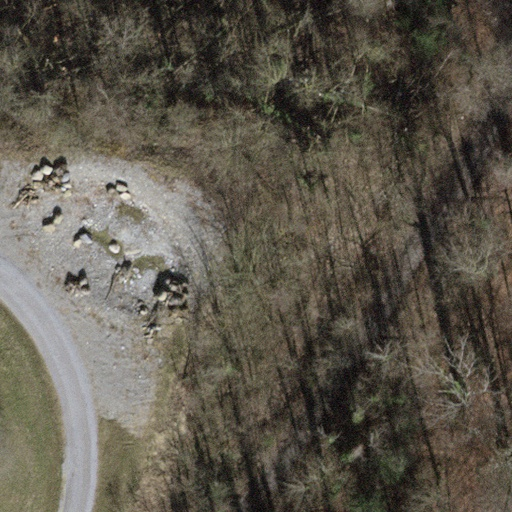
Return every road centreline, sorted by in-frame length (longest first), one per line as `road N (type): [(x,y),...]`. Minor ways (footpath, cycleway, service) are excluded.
road 1 (track): [(254,511),(485,125),(504,32),(481,0)]
road 2 (track): [(0,279),(54,342),(79,434),(74,511)]
